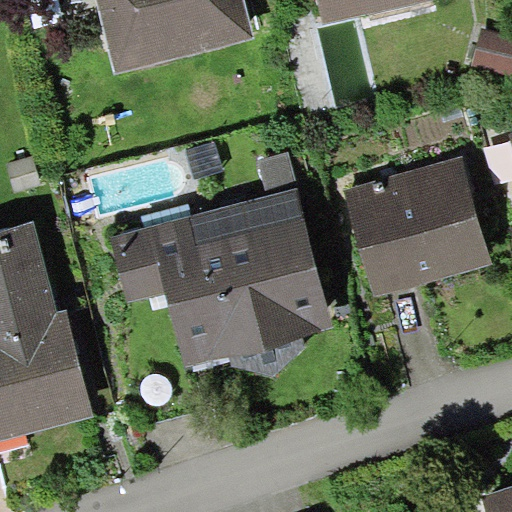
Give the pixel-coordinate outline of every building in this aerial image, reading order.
[(255,38),(245,0),(96,0),(115,73),(255,38)] [(317,0),(322,23),(431,0),(317,0)] [(511,34),(482,28),(471,65),(511,75),(511,34)] [(224,170),(215,141),(185,149),(194,179),(224,170)] [(269,196),(298,188),(288,153),(259,161),(269,196)] [(464,159),(345,190),(374,296),(493,264),(464,159)] [(269,196),(113,236),(130,303),(168,293),(187,365),(332,328),(298,188),(269,196)] [(0,441),(95,415),(67,306),(58,308),(32,221),(0,230),(0,441)] [(511,511),(511,486),(482,496),(487,511),(511,511)]
